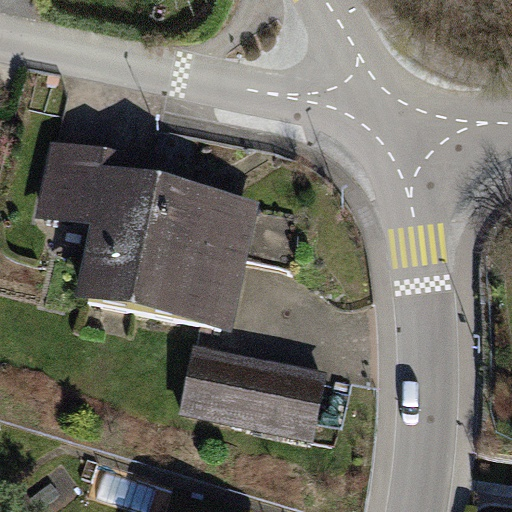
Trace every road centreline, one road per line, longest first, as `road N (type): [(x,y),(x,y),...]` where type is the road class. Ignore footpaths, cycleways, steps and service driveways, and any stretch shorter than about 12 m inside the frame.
road 1 (residential): [(399,122),(0,34)]
road 2 (residential): [(399,122),(430,309),(400,511)]
road 3 (residential): [(399,122),(326,0)]
